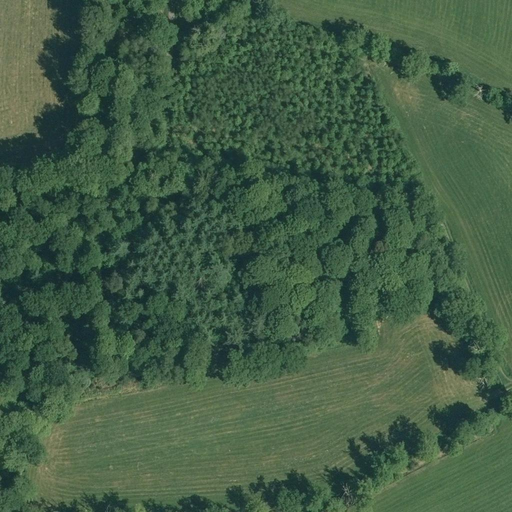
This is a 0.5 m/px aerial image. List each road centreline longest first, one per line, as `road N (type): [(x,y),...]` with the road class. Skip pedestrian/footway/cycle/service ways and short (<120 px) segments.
road 1 (track): [(129,160),(150,170),(430,209),(511,383)]
road 2 (unclassified): [(0,178),(129,160),(159,101),(171,0)]
